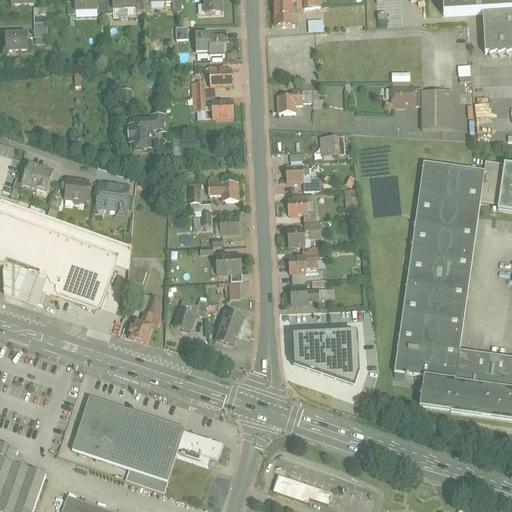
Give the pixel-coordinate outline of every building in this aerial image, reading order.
[(97,0),(74,0),(75,4),(75,13),(97,12),(97,3),(97,0)] [(134,0),(112,0),(113,12),(135,11),(135,2),(134,0)] [(221,0),(205,0),(206,17),(223,16),(221,0)] [(296,0),(275,0),(276,12),(293,11),(297,11),(296,0)] [(320,0),(304,0),(305,10),(321,9),(320,0)] [(511,0),(443,0),(444,17),(483,15),(511,13),(511,0)] [(182,1),(173,1),(173,4),(173,14),(182,14),(182,1)] [(144,2),(135,2),(135,11),(135,16),(144,16),(144,2)] [(106,3),(97,3),(97,12),(98,16),(107,16),(106,3)] [(321,9),(305,10),(306,26),(314,26),(313,19),(322,18),(321,9)] [(47,10),(34,10),(34,18),(47,18),(47,10)] [(293,11),(276,12),(277,28),(298,27),(297,18),(294,18),(293,11)] [(511,13),(483,15),(486,55),(489,55),(490,57),(498,55),(499,57),(506,54),(507,56),(511,54),(511,13)] [(47,25),(35,25),(35,40),(48,39),(47,25)] [(188,30),(176,30),(177,42),(189,41),(188,30)] [(210,35),(196,35),(197,55),(211,54),(210,40),(210,35)] [(28,36),(7,36),(7,53),(29,52),(28,36)] [(216,39),(210,40),(211,54),(211,59),(225,58),(224,40),(224,39),(216,39)] [(456,68),(457,79),(470,78),(469,67),(456,68)] [(225,70),(213,70),(214,90),(233,89),(232,73),(225,73),(225,70)] [(409,85),(409,75),(389,75),(389,85),(409,85)] [(205,85),(193,85),(193,100),(198,99),(205,99),(205,93),(205,85)] [(424,91),(393,91),(394,91),(394,100),(393,101),(393,108),(394,110),(407,110),(408,108),(423,108),(423,94),(424,94),(424,91)] [(319,102),(319,92),(293,93),(293,99),(303,98),(303,102),(319,102)] [(131,93),(122,93),(123,106),(132,106),(131,93)] [(424,94),(423,94),(423,108),(423,131),(453,131),(453,94),(424,94)] [(293,99),(279,99),(280,116),(297,116),(296,108),(304,108),(303,102),(303,98),(293,99)] [(234,104),(213,105),(214,122),(235,121),(234,104)] [(167,118),(151,119),(151,123),(158,122),(159,133),(159,135),(168,135),(167,118)] [(151,123),(136,123),(137,127),(130,128),(131,132),(130,132),(130,140),(131,140),(131,145),(137,145),(137,149),(144,149),(145,152),(153,151),(153,133),(159,133),(158,122),(151,123)] [(339,139),(322,140),(324,159),(340,157),(340,151),(345,151),(344,139),(339,140),(339,139)] [(198,141),(182,142),(183,156),(198,155),(198,141)] [(511,360),(460,353),(481,205),(499,207),(498,212),(511,214),(511,166),(505,166),(486,164),(485,173),(424,165),(395,374),(425,378),(421,410),(422,410),(422,409),(452,413),(452,415),(511,423),(511,360)] [(54,176),(30,168),(26,177),(23,187),(48,195),(54,176)] [(304,169),(286,170),(287,186),(304,185),(304,188),(315,187),(315,193),(321,193),(321,180),(310,180),(310,177),(309,170),(304,171),(304,169)] [(14,191),(21,194),(23,187),(26,177),(20,175),(17,181),(14,191)] [(238,185),(223,186),(222,181),(210,182),(210,198),(223,198),(223,205),(239,204),(238,185)] [(89,185),(69,182),(66,202),(74,203),(76,205),(78,205),(80,204),(87,204),(89,185)] [(130,190),(103,186),(100,209),(119,212),(119,215),(120,215),(120,212),(125,213),(124,220),(125,220),(126,213),(128,199),(129,199),(130,190)] [(200,192),(190,192),(191,206),(201,206),(200,192)] [(356,196),(346,197),(348,215),(358,214),(356,196)] [(129,199),(128,199),(126,213),(133,214),(135,200),(129,199)] [(307,199),(293,200),(293,203),(288,203),(289,219),(304,218),(304,223),(317,223),(316,203),(307,203),(307,199)] [(49,203),(46,218),(55,220),(58,204),(49,203)] [(0,265),(4,267),(6,260),(41,272),(43,267),(108,290),(115,269),(130,274),(131,249),(8,207),(2,204),(0,210),(0,265)] [(201,206),(191,206),(191,215),(196,215),(202,214),(210,214),(212,214),(212,207),(201,207),(201,206)] [(210,214),(202,214),(203,228),(211,228),(210,214)] [(233,222),(232,219),(221,219),(222,237),(241,237),(240,221),(233,222)] [(321,225),(305,225),(305,232),(305,242),(309,242),(310,242),(321,241),(321,225)] [(305,232),(287,233),(288,250),(310,249),(310,242),(309,242),(305,242),(305,232)] [(317,253),(302,254),(303,260),(306,260),(306,273),(318,272),(317,253)] [(242,257),(218,259),(219,278),(229,277),(229,276),(232,276),(243,275),(242,257)] [(43,294),(59,299),(57,293),(59,289),(52,286),(50,279),(41,275),(41,272),(6,260),(4,267),(3,273),(4,297),(38,309),(43,294)] [(303,260),(289,260),(289,277),(306,277),(306,273),(306,260),(303,260)] [(41,272),(41,275),(50,279),(52,286),(59,289),(57,293),(59,299),(95,311),(101,309),(108,290),(43,267),(41,272)] [(149,274),(141,271),(136,282),(144,285),(149,274)] [(243,275),(232,276),(233,285),(242,284),(244,284),(243,275)] [(233,285),(231,285),(232,303),(243,303),(242,284),(233,285)] [(292,290),(291,290),(290,290),(290,295),(289,295),(289,303),(290,303),(291,308),(307,308),(307,303),(307,294),(306,290),(304,290),(292,290)] [(319,293),(307,294),(307,303),(319,303),(319,293)] [(161,302),(151,299),(142,326),(150,329),(151,326),(160,329),(160,327),(161,302)] [(208,305),(202,304),(200,309),(201,310),(198,317),(209,321),(208,305)] [(200,309),(185,305),(176,329),(192,335),(198,317),(201,310),(200,309)] [(246,319),(227,313),(222,327),(223,327),(218,344),(236,350),(246,319)] [(142,326),(135,324),(131,336),(134,337),(132,341),(147,347),(153,330),(142,326)] [(358,336),(292,339),(294,369),(355,390),(360,376),(358,336)] [(194,344),(191,357),(202,361),(206,348),(194,344)] [(91,402),(74,454),(130,473),(148,421),(100,405),(91,402)] [(167,427),(148,421),(130,473),(127,484),(165,496),(177,459),(185,436),(186,434),(167,427)] [(186,436),(185,436),(177,459),(209,470),(211,464),(219,466),(225,448),(194,438),(186,436)] [(0,461),(22,469),(24,463),(17,460),(18,456),(9,453),(10,451),(0,447),(0,461)] [(0,511),(35,511),(47,478),(22,469),(0,461),(0,511)] [(332,497),(280,479),(275,494),(308,506),(310,501),(329,507),(332,497)] [(106,511),(68,499),(63,511),(106,511)]
